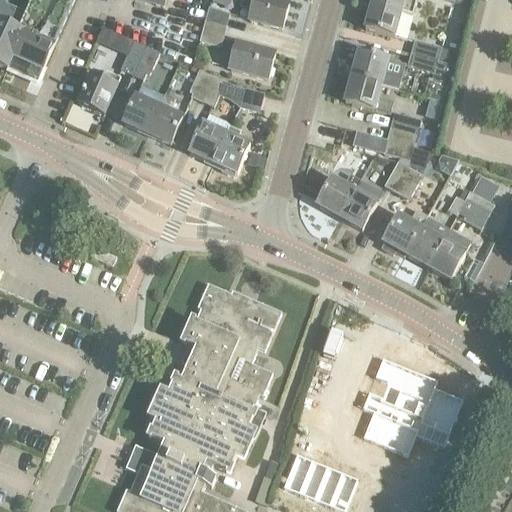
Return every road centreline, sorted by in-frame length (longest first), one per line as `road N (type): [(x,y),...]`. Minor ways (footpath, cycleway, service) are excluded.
road 1 (tertiary): [(40,145),(159,225),(268,241)]
road 2 (residential): [(268,241),(334,0)]
road 3 (tertiary): [(268,241),(40,145)]
road 4 (tertiary): [(459,342),(268,241)]
road 5 (residential): [(124,314),(39,511)]
road 6 (residential): [(498,0),(463,143),(511,155)]
road 7 (residential): [(124,314),(0,261)]
